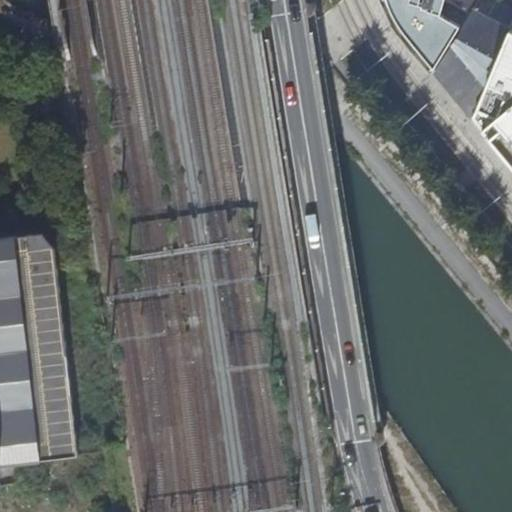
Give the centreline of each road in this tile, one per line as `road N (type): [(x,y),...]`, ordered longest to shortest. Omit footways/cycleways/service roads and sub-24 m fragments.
road 1 (track): [(0,19),(36,40),(368,404),(442,511)]
road 2 (secondary): [(366,511),(283,0)]
road 3 (residential): [(511,212),(398,70),(358,0)]
